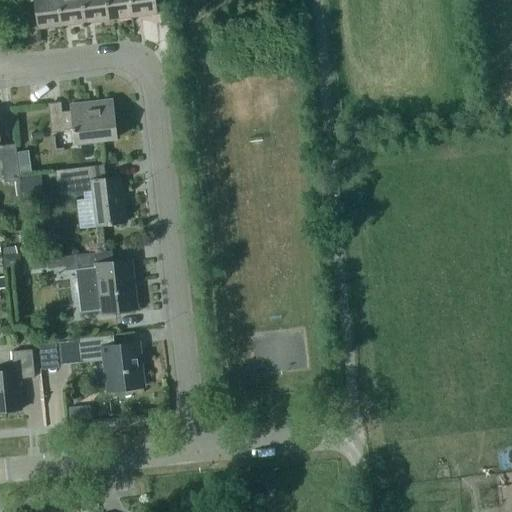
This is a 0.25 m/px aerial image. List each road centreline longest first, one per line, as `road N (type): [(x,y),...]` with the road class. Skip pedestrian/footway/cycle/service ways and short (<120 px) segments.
road 1 (residential): [(0,70),(117,55),(138,60),(151,76),(189,451)]
road 2 (unclassified): [(0,470),(189,451)]
road 3 (unclassified): [(189,451),(355,436)]
